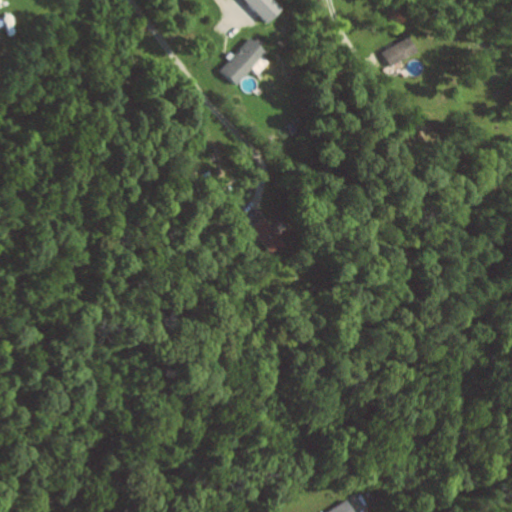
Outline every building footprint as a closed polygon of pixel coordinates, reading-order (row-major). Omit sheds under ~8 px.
[(280,8),(272,0),(243,0),(265,22),(280,8)] [(233,84),(249,68),(254,73),(268,58),(247,38),(217,70),(233,84)] [(379,49),(386,64),(413,53),(407,38),(379,49)] [(265,253),(279,245),(263,216),(249,224),(265,253)] [(351,511),(343,499),(323,511),(351,511)]
